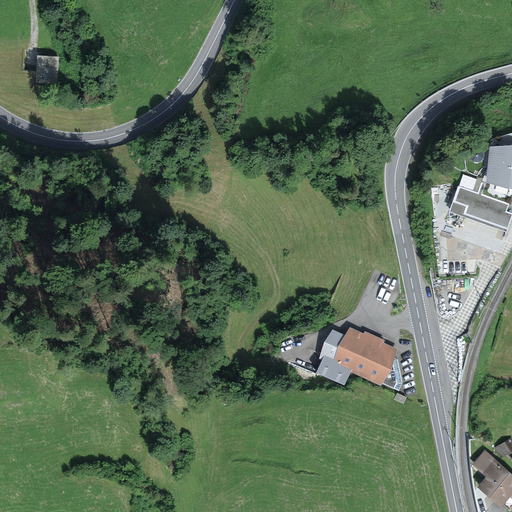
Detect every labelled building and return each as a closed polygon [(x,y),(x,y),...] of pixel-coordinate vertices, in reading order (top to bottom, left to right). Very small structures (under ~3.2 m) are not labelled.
[(56,57),(40,55),(39,78),(55,79),(56,57)] [(511,147),(496,146),(493,174),(511,176),(511,147)] [(511,192),(463,176),(452,209),(509,228),(511,219),(511,192)] [(395,349),(350,329),(336,362),(381,382),(395,349)] [(497,447),(504,457),(511,451),(511,440),(510,439),(497,447)] [(482,483),(490,491),(507,472),(486,452),(477,462),(490,474),(482,483)] [(511,475),(507,472),(490,491),(501,501),(511,488),(511,475)]
